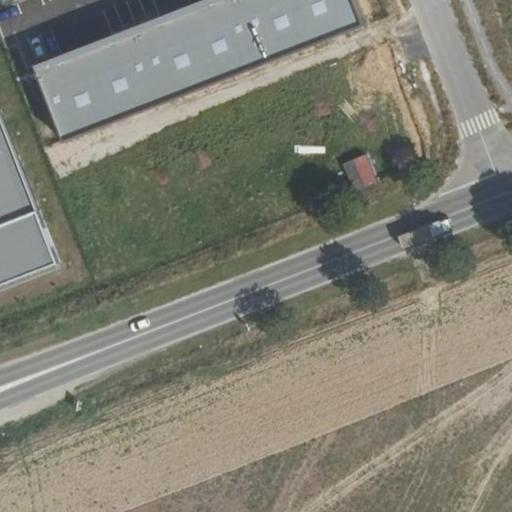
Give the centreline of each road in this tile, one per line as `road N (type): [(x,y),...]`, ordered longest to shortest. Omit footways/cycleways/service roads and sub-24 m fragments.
road 1 (tertiary): [(0,392),(507,197)]
road 2 (residential): [(432,0),(507,197)]
